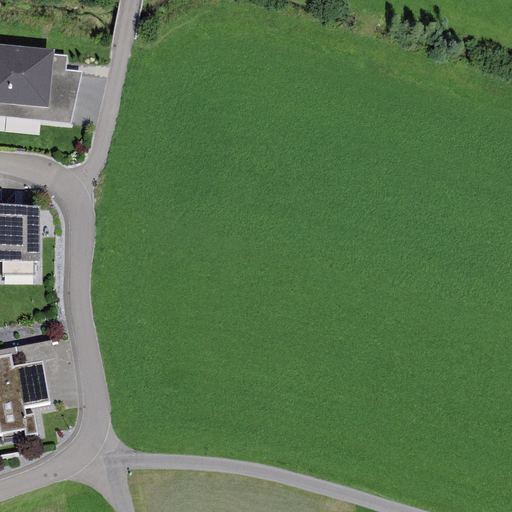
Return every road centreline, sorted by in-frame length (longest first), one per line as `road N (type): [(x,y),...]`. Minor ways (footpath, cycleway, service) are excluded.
road 1 (residential): [(71,189),(83,220),(79,290),(97,427),(73,460),(0,490)]
road 2 (residential): [(132,0),(98,163),(71,189)]
